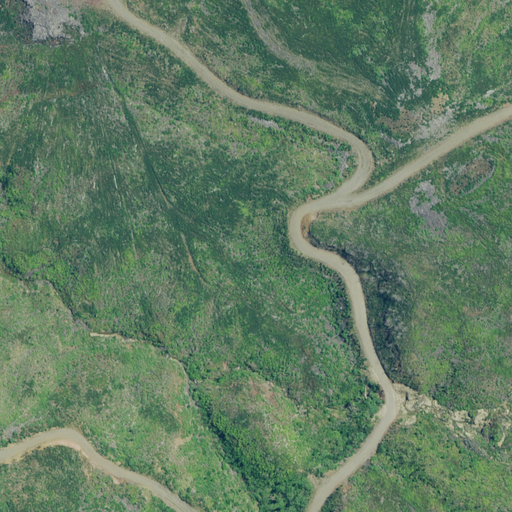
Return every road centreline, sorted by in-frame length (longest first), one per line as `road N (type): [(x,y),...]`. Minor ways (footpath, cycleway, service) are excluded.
road 1 (track): [(511,110),(368,193),(301,212),(293,245),(344,266),(394,403),(374,438),(329,470),(307,511)]
road 2 (track): [(182,511),(76,442),(0,452)]
